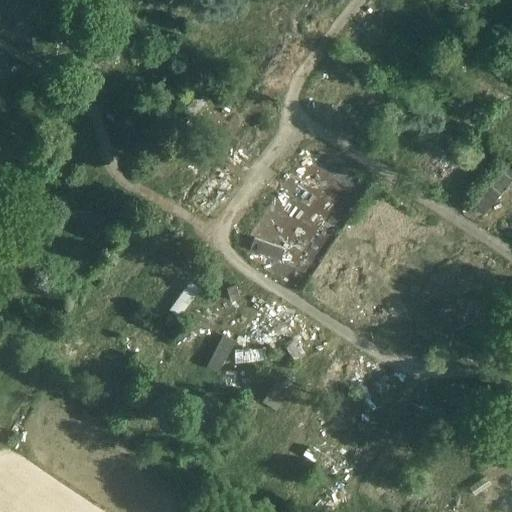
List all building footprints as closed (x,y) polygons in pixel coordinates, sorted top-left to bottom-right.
[(28,0),(24,0),(9,22),(33,38),(49,14),(28,0)] [(147,21),(160,0),(146,0),(137,15),(147,21)] [(419,0),(415,5),(444,32),(460,15),(443,0),(419,0)] [(407,42),(388,75),(413,89),(432,56),(407,42)] [(130,48),(97,89),(117,105),(149,63),(130,48)] [(0,83),(12,65),(0,57),(0,83)] [(343,83),(350,71),(334,61),(312,95),(337,111),(352,88),(343,83)] [(247,107),(260,87),(242,75),(229,95),(247,107)] [(356,126),(372,94),(363,89),(346,121),(356,126)] [(471,136),(491,109),(470,94),(450,120),(471,136)] [(151,106),(132,131),(142,139),(162,115),(151,106)] [(434,181),(451,154),(432,142),(414,169),(434,181)] [(461,158),(442,182),(453,190),(471,166),(461,158)] [(220,162),(209,175),(220,183),(230,170),(220,162)] [(474,206),(485,214),(511,178),(511,166),(506,162),(474,206)] [(92,200),(77,223),(108,243),(123,220),(92,200)] [(355,258),(368,237),(352,227),(339,248),(355,258)] [(79,261),(69,276),(80,284),(100,254),(76,239),(67,253),(79,261)] [(139,273),(148,262),(123,243),(114,254),(139,273)] [(104,270),(83,298),(104,313),(125,285),(104,270)] [(184,315),(201,283),(177,270),(159,302),(184,315)] [(218,276),(195,322),(222,335),(245,289),(218,276)] [(262,355),(287,316),(274,308),(248,347),(262,355)] [(247,326),(257,332),(264,319),(253,314),(247,326)] [(146,325),(132,350),(154,362),(168,338),(146,325)] [(296,347),(282,341),(274,357),(307,373),(319,348),(300,339),(296,347)] [(97,344),(76,366),(115,402),(136,380),(97,344)] [(243,368),(251,354),(232,344),(225,358),(243,368)] [(344,408),(368,367),(352,358),(328,399),(344,408)] [(276,380),(280,372),(267,366),(252,397),(278,409),(289,387),(276,380)] [(355,404),(377,418),(396,387),(374,374),(355,404)] [(328,449),(348,462),(370,430),(349,416),(328,449)] [(241,421),(224,445),(240,456),(256,432),(241,421)] [(301,463),(281,451),(263,479),(283,492),(301,463)] [(473,490),(494,505),(511,479),(511,466),(496,456),(473,490)] [(376,462),(361,494),(397,511),(415,511),(419,506),(427,510),(436,492),(376,462)]
